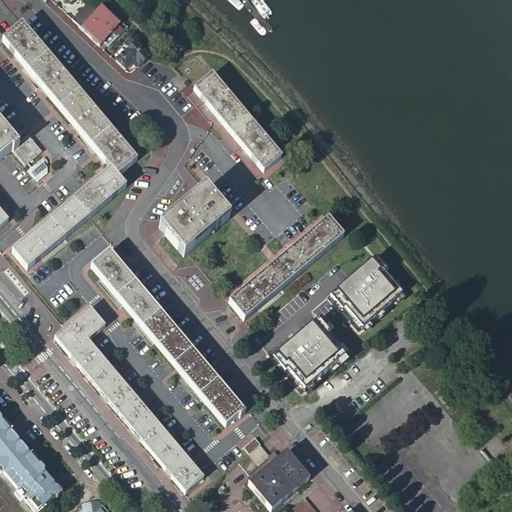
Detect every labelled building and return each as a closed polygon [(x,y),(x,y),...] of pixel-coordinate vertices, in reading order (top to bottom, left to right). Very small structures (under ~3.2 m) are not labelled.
[(89,1),(71,19),(78,27),(96,8),(89,1)] [(96,8),(78,27),(100,47),(103,42),(108,46),(122,32),(125,28),(109,13),(106,17),(96,8)] [(136,162),(33,40),(21,25),(1,42),(110,170),(117,178),(136,162)] [(134,69),(148,58),(140,50),(135,45),(131,41),(128,37),(123,43),(126,46),(130,45),(131,47),(127,51),(125,49),(123,51),(124,53),(115,61),(125,70),(131,65),(134,69)] [(229,134),(245,116),(212,76),(193,92),(229,134)] [(281,159),(245,116),(229,134),(263,174),(281,159)] [(0,159),(10,151),(24,167),(40,153),(27,137),(16,146),(0,126),(0,159)] [(124,188),(117,178),(110,170),(11,253),(26,271),(124,188)] [(159,229),(164,235),(183,258),(229,220),(204,191),(159,229)] [(244,323),(342,239),(327,221),(229,305),(244,323)] [(206,406),(224,391),(108,254),(90,269),(206,406)] [(375,259),(329,298),(360,334),(406,296),(375,259)] [(134,435),(149,454),(167,439),(87,343),(104,329),(89,311),(54,340),(73,363),(99,394),(134,435)] [(318,321),(271,360),(304,397),(349,357),(318,321)] [(245,416),(224,391),(206,406),(225,428),(237,418),(239,420),(245,416)] [(24,500),(34,511),(38,511),(60,494),(0,423),(0,471),(17,492),(14,495),(21,502),(24,500)] [(249,456),(260,446),(253,438),(241,447),(249,456)] [(167,439),(149,454),(166,473),(185,496),(202,481),(167,439)] [(270,458),(260,446),(249,456),(238,465),(248,477),(270,458)] [(268,511),(272,511),(309,482),(286,455),(248,487),(268,511)] [(0,511),(34,511),(24,500),(21,502),(14,495),(17,492),(0,471),(0,511)] [(315,511),(305,499),(289,511),(315,511)]
